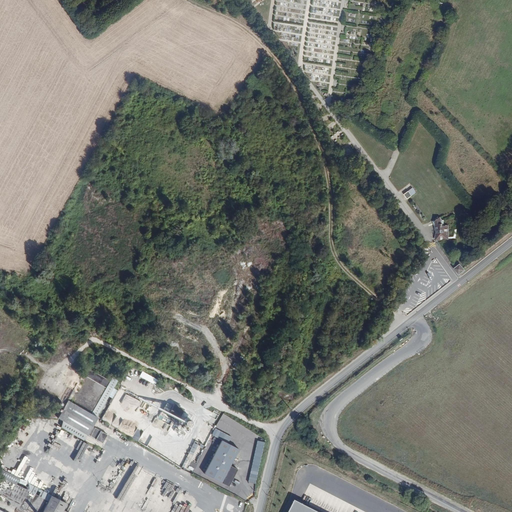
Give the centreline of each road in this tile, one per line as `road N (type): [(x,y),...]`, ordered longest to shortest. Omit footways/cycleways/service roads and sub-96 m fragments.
road 1 (unclassified): [(414,317),(418,342),(334,406),(328,429),(341,447),(460,511)]
road 2 (secondary): [(414,317),(283,427)]
road 3 (secondary): [(511,240),(414,317)]
